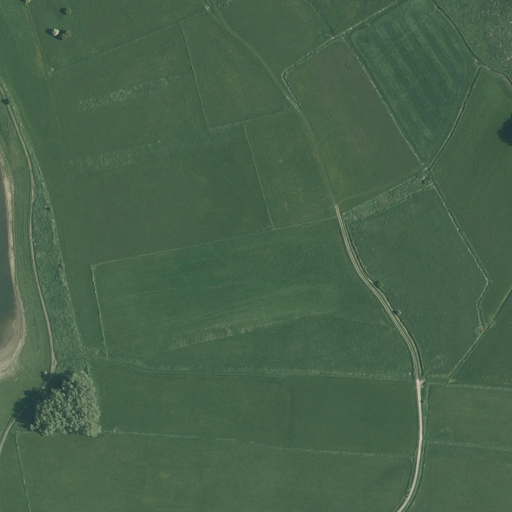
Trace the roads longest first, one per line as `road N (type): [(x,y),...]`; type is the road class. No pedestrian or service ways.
road 1 (track): [(52,360),(417,382),(408,340),(346,241),(300,111),(213,0)]
road 2 (track): [(0,86),(31,164),(32,254),(52,360)]
road 3 (unclassified): [(399,511),(418,464),(417,382)]
